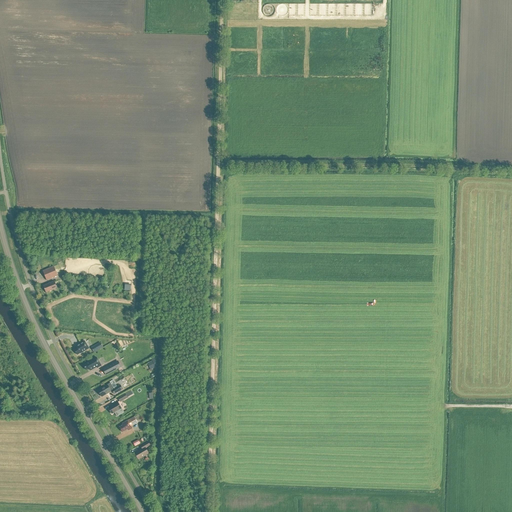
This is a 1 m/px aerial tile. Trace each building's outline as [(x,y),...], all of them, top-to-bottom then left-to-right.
[(58,276),(54,267),(43,271),(47,280),(58,276)] [(57,288),(54,282),(43,286),(46,293),(57,288)] [(77,355),(80,353),(80,354),(89,349),(85,341),(76,346),(77,348),(74,350),(77,355)] [(91,348),(94,353),(103,347),(100,342),(91,348)] [(96,357),(95,358),(92,360),(84,365),(85,366),(84,367),(86,371),(88,370),(89,372),(96,367),(96,369),(102,366),(96,357)] [(118,361),(102,369),(106,375),(121,367),(118,361)] [(150,370),(155,368),(152,361),(147,363),(150,370)] [(121,386),(114,389),(113,387),(116,385),(113,380),(110,382),(110,383),(98,391),(102,397),(112,391),(114,394),(123,389),(121,386)] [(127,398),(125,394),(118,398),(120,402),(127,398)] [(117,402),(114,404),(114,405),(108,408),(112,414),(118,411),(122,409),(117,402)] [(138,415),(129,420),(122,424),(123,425),(119,427),(122,432),(128,429),(129,430),(132,428),(131,427),(138,423),(137,422),(141,420),(138,415)] [(138,460),(148,455),(149,454),(146,448),(150,446),(148,442),(140,446),(142,448),(134,453),(138,460)]
